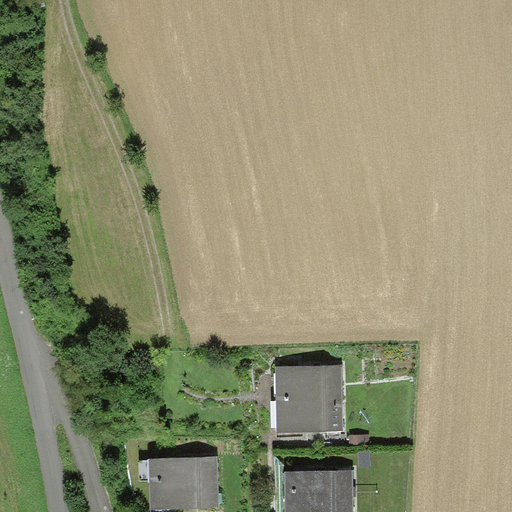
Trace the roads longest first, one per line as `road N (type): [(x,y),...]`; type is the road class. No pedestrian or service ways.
road 1 (residential): [(96,511),(62,394),(33,375)]
road 2 (residential): [(0,241),(33,375)]
road 3 (residential): [(33,375),(55,511)]
